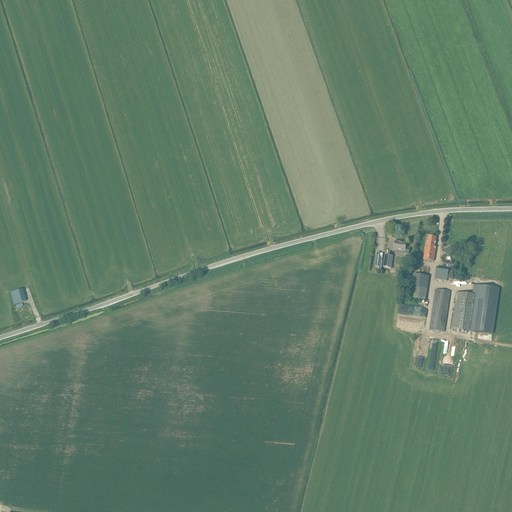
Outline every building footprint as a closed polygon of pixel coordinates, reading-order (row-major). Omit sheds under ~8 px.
[(428,236),(427,245),(426,245),(423,260),(434,262),(436,246),(435,246),(436,237),(428,236)] [(406,243),(398,242),(398,243),(395,242),(393,250),(394,250),(394,249),(404,251),(404,254),(408,254),(409,249),(405,248),(406,243)] [(447,255),(453,250),(450,246),(443,251),(447,255)] [(384,255),(383,267),(391,269),(393,256),(384,255)] [(436,267),(435,279),(438,280),(438,281),(441,282),(441,280),(447,281),(447,278),(452,279),(453,272),(448,271),(449,269),(436,267)] [(413,274),(409,299),(425,301),(429,277),(413,274)] [(492,335),(498,289),(474,285),(472,295),(457,293),(451,329),(492,335)] [(22,290),(10,293),(14,305),(26,302),(22,290)] [(435,290),(429,330),(444,332),(450,292),(435,290)] [(408,326),(409,318),(398,317),(397,325),(408,326)] [(441,375),(451,375),(451,361),(442,361),(441,375)]
